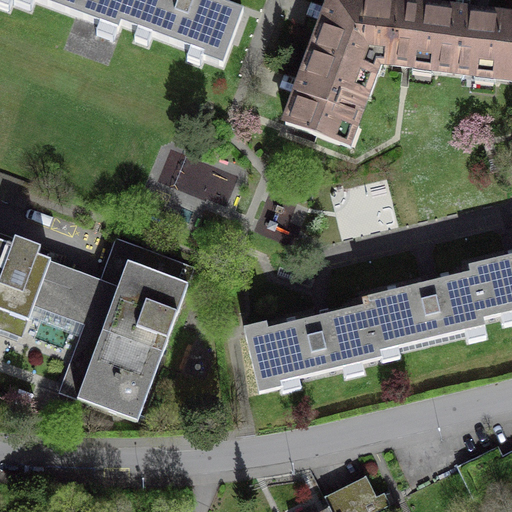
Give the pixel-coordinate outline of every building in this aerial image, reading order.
[(212,15),(168,0),(0,0),(0,15),(190,79),(212,15)] [(493,98),(507,15),(419,0),(302,0),(261,123),(342,153),(364,76),(493,98)] [(92,276),(0,241),(0,311),(76,340),(55,394),(138,425),(192,282),(127,258),(117,285),(92,276)] [(511,255),(279,321),(299,392),(511,331),(511,255)] [(331,511),(375,511),(376,511),(377,511),(390,505),(384,493),(376,497),(366,476),(324,497),(331,511)]
